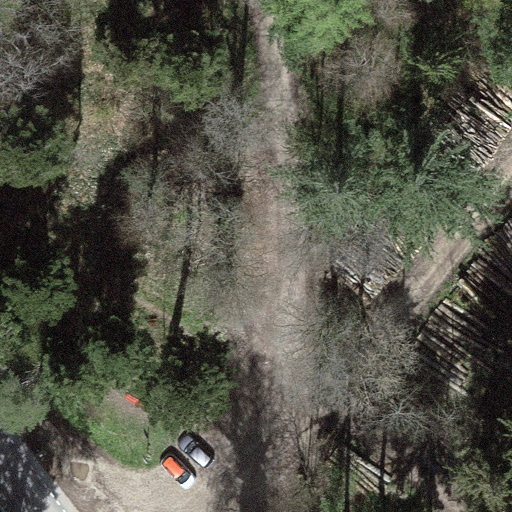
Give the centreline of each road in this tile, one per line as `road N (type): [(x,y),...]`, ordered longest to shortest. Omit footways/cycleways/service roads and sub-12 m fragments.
road 1 (track): [(263,0),(283,176),(283,312),(314,388)]
road 2 (track): [(314,388),(511,176)]
road 3 (track): [(314,388),(467,511)]
road 4 (track): [(204,511),(314,388)]
